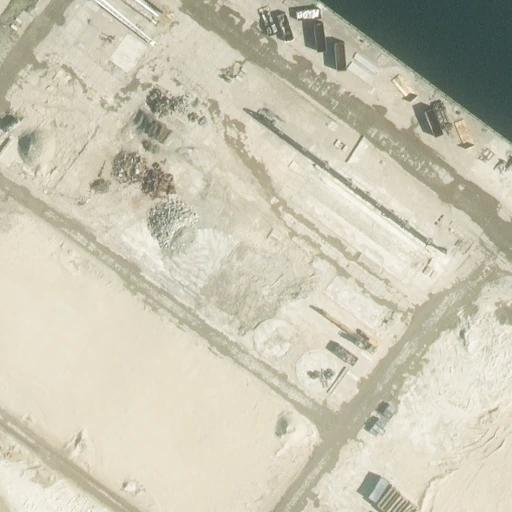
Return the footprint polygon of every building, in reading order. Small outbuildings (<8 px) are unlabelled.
[(41,0),(33,11),(109,67),(122,76),(128,81),(162,36),(137,16),(115,0),(41,0)] [(384,73),(383,75),(382,75),(381,76),(380,79),(379,81),(378,83),(378,85),(378,87),(378,89),(379,91),(379,92),(380,94),(381,96),(383,97),(384,99),(386,100),(388,101),(389,102),(391,102),(394,103),(397,103),(399,102),(401,102),(402,101),(403,100),(405,99),(407,98),(408,96),(410,94),(410,92),(411,90),(411,89),(411,87),(411,85),(411,83),(411,82),(410,80),(409,78),(409,77),(407,75),(404,73),(403,71),(401,71),(399,70),(396,70),(393,70),(390,70),(387,71),(384,73)] [(193,305),(271,200),(193,142),(142,104),(115,141),(98,129),(54,189),(48,197),(193,305)] [(511,169),(494,156),(480,175),(511,199),(511,169)] [(430,244),(344,181),(324,166),(321,169),(316,165),(294,195),(299,199),(297,203),(403,281),(405,278),(411,282),(433,252),(427,248),(430,244)] [(260,293),(274,275),(278,274),(277,266),(273,267),(255,253),(254,249),(246,251),(247,254),(233,273),(229,273),(230,281),(234,281),(236,282),(226,296),(241,307),(251,293),(252,294),(253,298),(261,297),(260,293)] [(4,268),(0,276),(0,297),(43,319),(56,294),(4,268)] [(386,312),(336,275),(322,294),(373,331),(386,312)] [(236,364),(163,319),(131,370),(120,330),(88,310),(34,326),(26,339),(14,332),(18,346),(0,351),(0,361),(11,368),(23,365),(29,387),(36,391),(32,398),(44,395),(52,381),(96,408),(99,417),(75,455),(133,490),(178,416),(200,429),(221,394),(239,389),(242,384),(236,364)] [(303,339),(277,312),(251,337),(276,364),(303,339)] [(504,384),(511,370),(511,329),(486,313),(481,322),(502,335),(481,369),(504,384)] [(312,344),(295,375),(326,392),(344,361),(312,344)] [(273,467),(307,422),(272,395),(238,440),(273,467)] [(148,504),(162,511),(218,511),(239,478),(180,442),(166,465),(154,457),(139,482),(155,492),(148,504)] [(26,511),(18,506),(14,511),(113,511),(64,481),(48,505),(52,508),(49,511),(26,511)]
